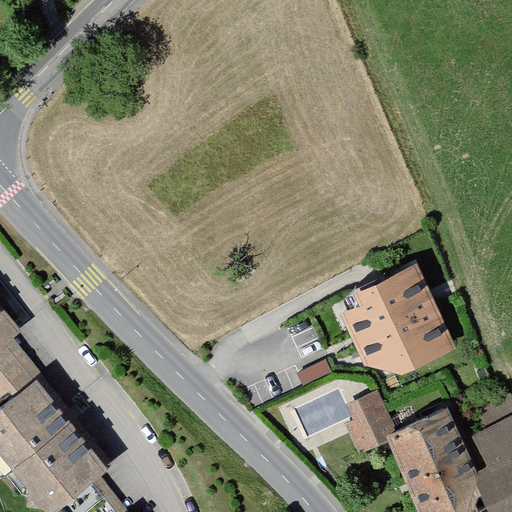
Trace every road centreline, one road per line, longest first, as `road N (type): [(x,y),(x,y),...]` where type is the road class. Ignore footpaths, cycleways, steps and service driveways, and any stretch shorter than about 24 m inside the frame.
road 1 (tertiary): [(314,511),(0,184)]
road 2 (residential): [(0,262),(172,511)]
road 3 (residential): [(115,0),(0,114)]
